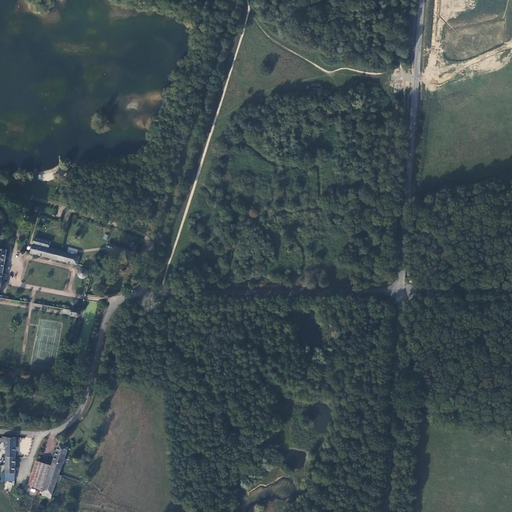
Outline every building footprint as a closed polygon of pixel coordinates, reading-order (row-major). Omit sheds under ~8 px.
[(435,43),(436,36),(425,35),(425,42),(435,43)] [(33,237),(28,253),(74,266),(77,256),(41,246),(43,240),(33,237)] [(84,278),(85,276),(85,274),(84,271),(80,270),(77,271),(76,274),(76,277),(77,278),(80,279),(84,278)] [(76,310),(70,309),(68,317),(74,319),(78,317),(79,313),(76,310)] [(13,437),(0,436),(0,444),(5,445),(3,483),(11,483),(13,437)] [(66,448),(57,445),(49,467),(33,462),(24,486),(36,490),(34,496),(48,501),(55,482),(57,483),(59,477),(63,478),(69,461),(62,458),(66,448)]
